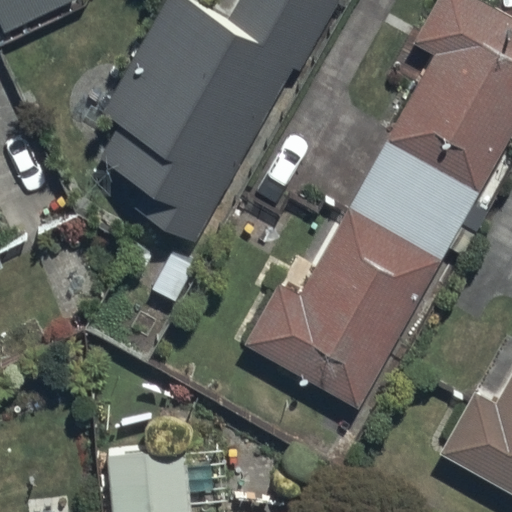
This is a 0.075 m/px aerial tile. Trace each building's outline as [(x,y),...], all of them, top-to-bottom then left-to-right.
[(0,0),(0,20),(44,0),(0,0)] [(196,232),(325,0),(323,0),(222,0),(211,21),(172,0),(171,0),(113,106),(124,112),(97,162),(133,182),(126,194),(196,232)] [(379,129),(462,174),(511,81),(511,15),(483,0),(416,0),(400,31),(425,44),(379,129)] [(341,392),(414,257),(336,215),(298,285),(268,269),(233,334),(341,392)] [(511,484),(511,356),(493,390),(464,375),(429,440),(511,484)] [(173,511),(172,452),(102,454),(103,511),(173,511)]
